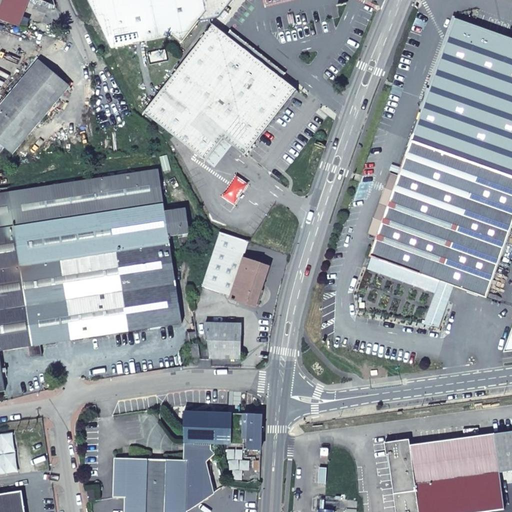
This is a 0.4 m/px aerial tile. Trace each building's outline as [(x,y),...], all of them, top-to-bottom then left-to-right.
[(3,0),(0,9),(0,20),(20,27),(30,0),(3,0)] [(88,0),(112,48),(175,34),(179,37),(185,41),(201,20),(221,15),(233,0),(88,0)] [(511,39),(469,24),(456,20),(413,139),(511,174),(511,39)] [(145,113),(206,161),(214,168),(232,145),(245,155),(296,90),(282,79),(286,74),(231,30),(227,35),(213,25),(145,113)] [(39,60),(0,105),(0,143),(12,153),(69,86),(39,60)] [(511,232),(511,174),(413,139),(406,159),(399,156),(377,217),(385,220),(378,239),(380,240),(462,269),(495,281),(511,232)] [(190,233),(186,208),(165,211),(158,170),(0,193),(0,391),(5,391),(0,356),(0,351),(182,323),(169,237),(190,233)] [(255,306),(268,267),(243,258),(249,242),(221,233),(203,286),(232,296),(231,298),(255,306)] [(462,269),(380,240),(376,252),(444,276),(434,305),(448,310),(462,269)] [(206,323),(210,359),(240,359),(241,324),(206,323)] [(198,342),(197,332),(186,334),(188,344),(198,342)] [(193,358),(200,357),(198,344),(192,345),(193,358)] [(261,450),(262,415),(185,412),(185,443),(188,443),(187,461),(117,459),(116,498),(129,499),(128,511),(188,511),(195,507),(195,495),(203,495),(204,460),(211,453),(211,443),(243,444),(243,450),(261,450)] [(409,440),(385,443),(387,454),(389,454),(396,511),(485,511),(505,509),(503,493),(511,491),(511,479),(511,470),(511,469),(511,431),(410,445),(409,440)] [(320,467),(319,482),(326,483),(327,467),(320,467)] [(0,511),(24,511),(21,488),(0,490),(0,511)] [(203,502),(203,495),(195,495),(195,507),(203,502)]
